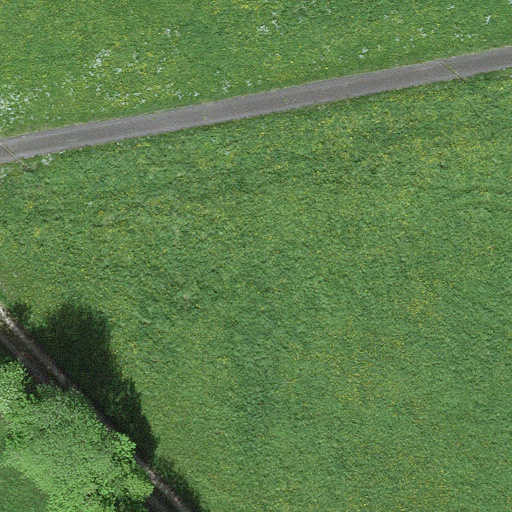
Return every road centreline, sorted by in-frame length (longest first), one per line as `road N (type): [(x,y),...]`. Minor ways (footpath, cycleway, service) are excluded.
road 1 (track): [(511,60),(0,154)]
road 2 (track): [(151,511),(0,331)]
